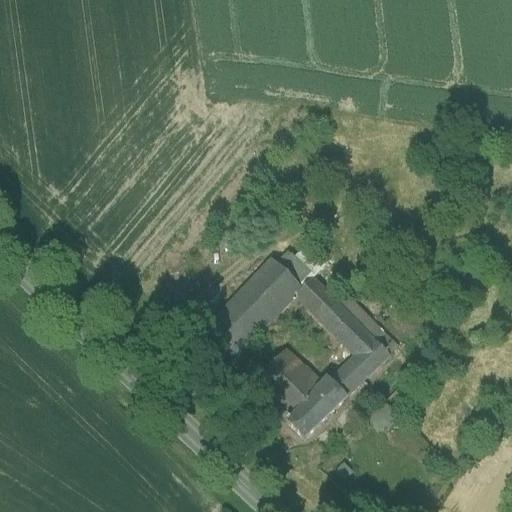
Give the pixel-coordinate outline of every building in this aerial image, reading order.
[(416,249),(399,248),(396,271),(413,273),(416,249)] [(271,263),(199,338),(231,368),(242,356),(296,300),(303,293),(302,292),(271,263)] [(326,295),(312,282),(302,292),(303,293),(296,300),(309,313),(326,295)] [(339,308),(326,295),(309,313),(354,360),(373,342),(339,308)] [(354,360),(341,373),(358,390),(397,353),(381,336),(383,334),(349,299),(339,308),(373,342),(354,360)] [(322,387),(285,353),(262,376),(242,356),(231,368),(289,422),(322,387)] [(289,422),(286,425),(303,443),(358,390),(341,373),(330,384),(327,382),(322,387),(289,422)]
